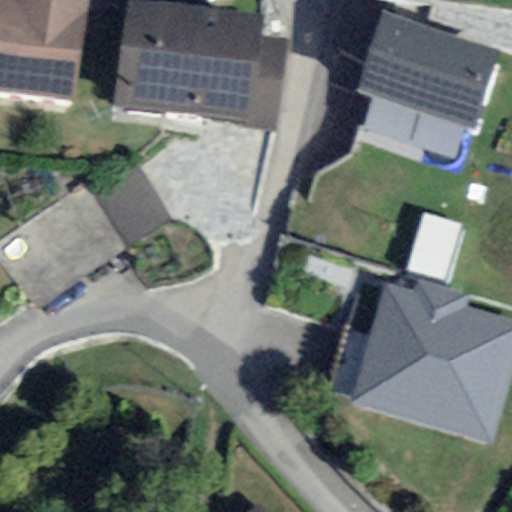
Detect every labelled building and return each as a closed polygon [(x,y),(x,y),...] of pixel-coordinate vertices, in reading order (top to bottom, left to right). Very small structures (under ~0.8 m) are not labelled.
[(211,0),(155,0),(141,128),(266,142),(277,48),(207,40),(211,0)] [(31,33),(0,28),(0,109),(84,123),(102,13),(36,3),(31,33)] [(500,60),(385,26),(363,100),(479,134),(500,60)] [(138,175),(14,251),(50,308),(174,232),(138,175)] [(511,409),(511,330),(399,300),(369,410),(502,446),(511,409)]
